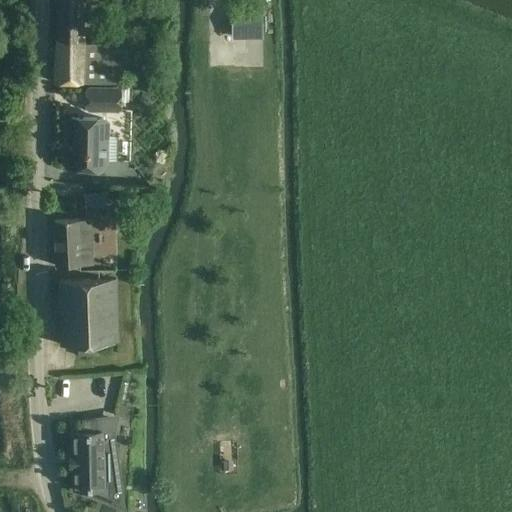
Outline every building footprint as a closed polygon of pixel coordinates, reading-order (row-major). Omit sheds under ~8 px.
[(119,83),(120,81),(121,43),(83,42),(84,0),(56,0),(54,81),(119,83)] [(231,36),(262,36),(262,2),(230,3),(231,36)] [(117,109),(118,108),(118,91),(117,89),(87,89),(86,91),(86,107),(117,109)] [(67,165),(98,165),(105,159),(106,121),(103,118),(70,117),(66,120),(64,161),(67,165)] [(104,191),(83,192),(83,206),(105,206),(104,191)] [(55,265),(57,265),(91,263),(89,218),(53,220),(55,265)] [(115,278),(58,280),(60,344),(77,343),(78,355),(98,354),(98,342),(117,342),(115,278)] [(102,478),(102,443),(109,443),(115,419),(83,420),(83,432),(73,432),(74,452),(69,452),(70,469),(74,468),(74,488),(84,488),(84,491),(107,500),(106,478),(102,478)]
